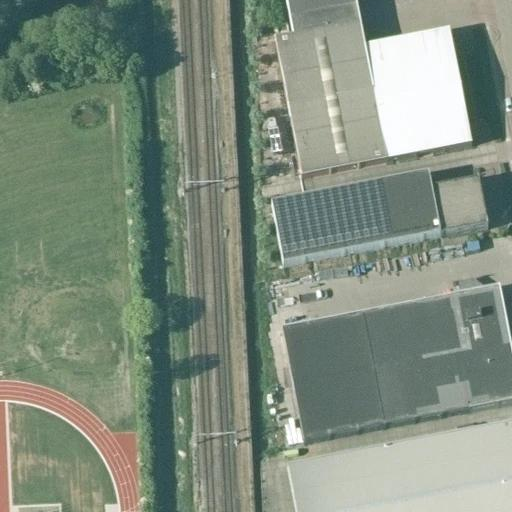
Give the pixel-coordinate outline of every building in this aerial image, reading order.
[(285,0),(294,42),(361,28),(355,0),(285,0)] [(473,148),(450,34),(448,35),(366,51),(361,28),(294,42),(276,45),(303,181),(388,165),(445,153),(473,148)] [(429,177),(272,208),(284,271),(488,230),(479,183),(432,192),(429,177)] [(42,289),(41,265),(8,267),(9,290),(42,289)] [(460,301),(282,336),(304,449),(511,408),(511,354),(500,293),(484,296),(483,291),(473,284),(457,287),(460,301)] [(297,511),(511,511),(511,430),(290,473),(297,511)]
